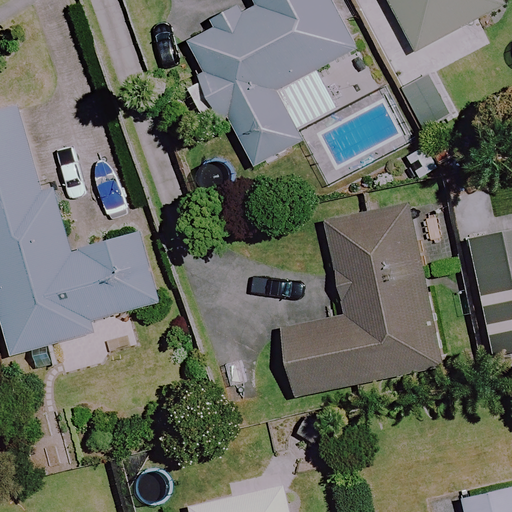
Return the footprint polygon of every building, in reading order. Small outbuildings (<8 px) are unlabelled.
[(359,49),(332,0),(260,0),(266,10),(194,49),(258,169),(308,142),(281,91),(359,49)] [(393,0),(421,51),(511,4),(509,0),(393,0)] [(70,255),(30,108),(0,115),(0,286),(18,355),(97,334),(94,323),(162,304),(143,235),(70,255)] [(463,265),(449,198),(334,221),(353,319),(291,332),(304,396),(446,367),(427,272),(463,265)] [(511,355),(511,234),(471,242),(494,359),(511,355)] [(295,511),(291,488),(196,508),(196,511),(295,511)] [(511,511),(511,491),(471,501),(474,511),(511,511)]
